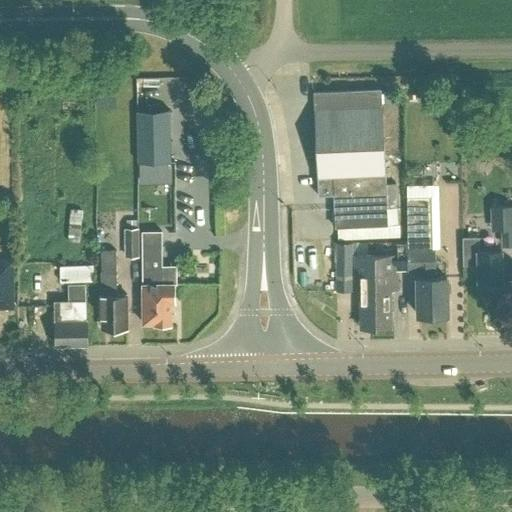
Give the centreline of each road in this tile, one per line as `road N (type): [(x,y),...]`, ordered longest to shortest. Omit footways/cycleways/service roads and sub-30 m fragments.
road 1 (unclassified): [(511,497),(0,501)]
road 2 (secondary): [(265,366),(262,155),(251,106),(208,47),(173,27)]
road 3 (secondary): [(0,371),(265,366)]
road 4 (secondary): [(265,366),(511,362)]
road 5 (secondary): [(0,20),(124,18),(173,27)]
